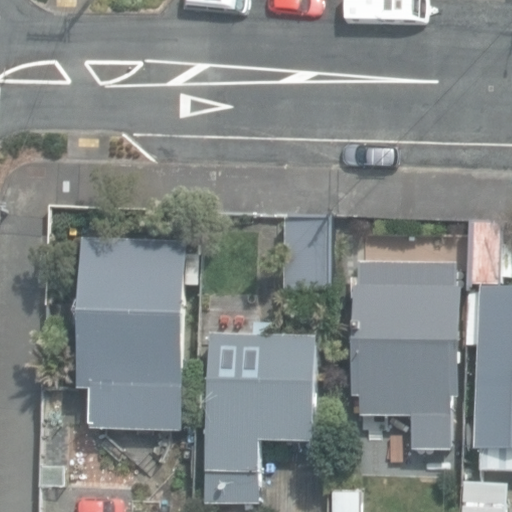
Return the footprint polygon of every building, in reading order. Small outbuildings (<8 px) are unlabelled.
[(289,291),(337,293),(340,220),(291,220),(289,291)] [(473,285),(506,286),(507,224),(474,223),(473,285)] [(95,430),(186,432),(191,246),(89,244),(85,390),(96,391),(95,430)] [(414,450),(457,451),(458,399),(463,399),(467,290),(460,289),(461,264),(362,261),(362,287),(359,287),(355,398),(364,398),(363,417),(415,419),(414,450)] [(485,469),(511,470),(511,289),(484,289),(477,450),(485,450),(485,469)] [(209,505),(264,506),(266,443),(322,444),(325,338),(280,337),(280,326),(259,325),(259,336),(214,335),(209,505)] [(466,511),(508,511),(510,487),(468,485),(466,511)] [(337,492),(337,511),(366,511),(366,492),(337,492)]
